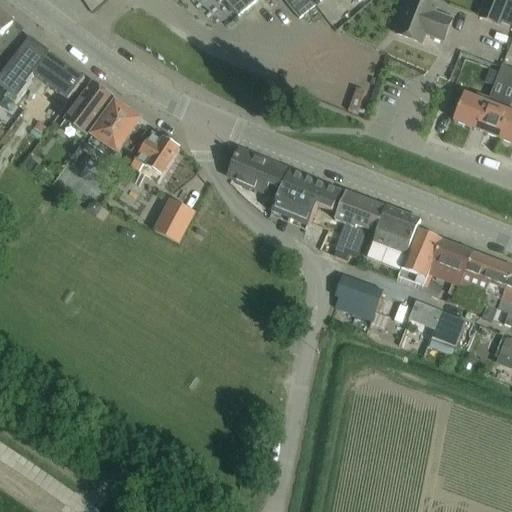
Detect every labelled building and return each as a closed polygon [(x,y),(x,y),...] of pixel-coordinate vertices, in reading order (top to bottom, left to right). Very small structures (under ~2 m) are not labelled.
[(82,0),(92,14),(108,0),(82,0)] [(217,0),(219,2),(221,0),(224,0),(238,16),(257,0),(217,0)] [(288,0),(285,3),(292,11),(305,0),(288,0)] [(310,0),(305,0),(292,11),(299,19),(315,6),(310,0)] [(443,42),(452,19),(434,12),(436,6),(419,0),(407,0),(394,34),(422,44),(425,35),(443,42)] [(485,0),(479,17),(497,24),(499,20),(506,0),(485,0)] [(511,0),(506,0),(499,20),(500,21),(511,25),(511,0)] [(10,28),(14,23),(0,10),(0,56),(18,35),(10,28)] [(30,39),(0,81),(0,86),(10,93),(6,98),(16,105),(27,89),(28,88),(32,82),(31,81),(34,76),(41,66),(50,54),(30,39)] [(28,88),(27,89),(60,113),(85,79),(50,54),(41,66),(34,76),(31,81),(32,82),(28,88)] [(419,81),(422,71),(400,66),(398,76),(419,81)] [(494,87),(499,74),(491,71),(486,84),(494,87)] [(487,102),(476,131),(499,140),(510,111),(511,105),(511,78),(499,74),(494,87),(488,102),(487,102)] [(114,99),(91,83),(80,99),(64,121),(86,137),(102,115),(114,99)] [(487,102),(489,98),(477,94),(476,98),(464,93),(460,103),(453,122),(476,131),(487,102)] [(0,125),(7,131),(20,114),(0,99),(0,98),(0,125)] [(127,111),(115,103),(93,137),(117,154),(122,148),(132,155),(147,133),(137,126),(140,121),(138,119),(138,115),(130,110),(127,111)] [(511,111),(510,111),(499,140),(511,144),(511,111)] [(177,143),(171,139),(166,140),(165,141),(163,140),(163,141),(152,134),(131,167),(139,172),(142,166),(161,178),(179,150),(178,149),(178,148),(177,143)] [(287,175),(289,170),(238,150),(227,177),(273,199),(275,200),(287,175)] [(289,171),(271,210),(289,218),(301,193),(309,196),(315,182),(303,177),(289,171)] [(340,194),(315,182),(309,196),(301,193),(289,218),(308,226),(316,208),(331,214),(340,194)] [(377,234),(386,208),(346,192),(334,221),(356,229),(356,226),(377,234)] [(170,200),(154,232),(178,245),(195,213),(170,200)] [(407,255),(416,231),(420,221),(386,208),(377,234),(373,243),(407,255)] [(246,259),(258,236),(246,230),(234,253),(246,259)] [(424,287),(428,276),(427,275),(441,241),(416,231),(407,255),(398,277),(424,287)] [(362,260),(370,237),(358,232),(350,255),(350,256),(362,260)] [(458,287),(459,285),(472,253),(441,241),(427,275),(428,276),(451,284),(447,294),(454,297),(458,287)] [(336,250),(333,258),(347,263),(350,256),(350,255),(336,250)] [(507,288),(511,275),(511,268),(472,253),(459,285),(487,296),(492,283),(506,288),(507,288)] [(511,275),(507,288),(506,288),(501,303),(511,307),(511,310),(506,325),(511,327),(511,324),(511,275)] [(371,322),(382,292),(361,284),(343,276),(335,297),(339,298),(335,309),(371,322)] [(500,303),(501,303),(506,288),(492,283),(487,296),(483,306),(497,311),(500,303)] [(455,350),(465,322),(442,313),(431,341),(455,350)] [(511,363),(511,341),(506,339),(498,359),(511,363)]
